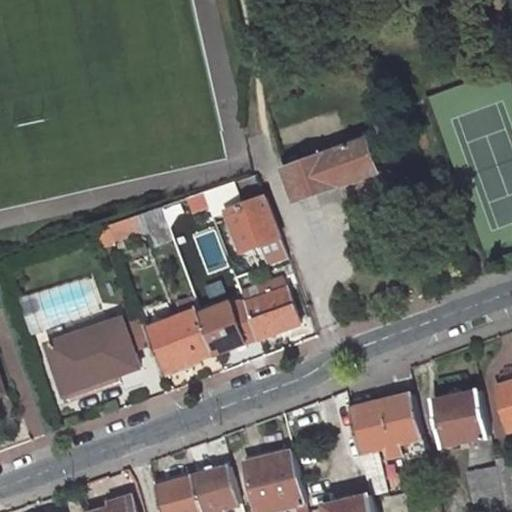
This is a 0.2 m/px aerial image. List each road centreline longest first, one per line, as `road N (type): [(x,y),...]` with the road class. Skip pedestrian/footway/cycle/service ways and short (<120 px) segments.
road 1 (unclassified): [(0,487),(511,291)]
road 2 (unknown): [(334,357),(312,253),(268,157)]
